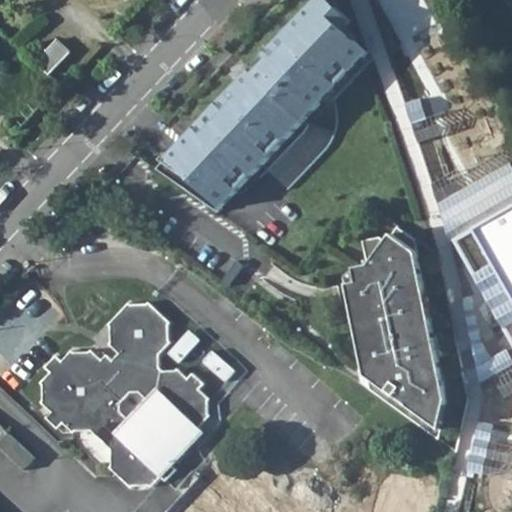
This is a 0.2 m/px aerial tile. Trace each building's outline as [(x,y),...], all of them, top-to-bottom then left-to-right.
[(252,69),(159,170),(219,212),(369,49),(353,0),(315,0),(263,56),(264,57),(266,55),(269,58),(255,73),(252,70),(252,69)] [(24,51),(47,74),(69,51),(54,37),(44,47),(35,39),(24,51)] [(511,236),(511,93),(455,133),(511,236)] [(413,237),(397,225),(386,242),(379,237),(361,241),(367,265),(355,268),(355,269),(358,282),(348,284),(372,390),(389,402),(439,439),(443,427),(434,419),(451,398),(413,237)] [(358,282),(355,269),(346,278),(348,284),(358,282)] [(92,431),(111,449),(113,466),(110,468),(117,474),(134,489),(136,486),(150,485),(152,487),(162,476),(166,481),(177,471),(171,466),(193,443),(193,439),(188,434),(196,426),(199,429),(210,417),(208,415),(208,402),(210,400),(199,390),(203,385),(193,375),(188,380),(177,369),(175,372),(162,372),(159,369),(159,355),(171,342),(168,340),(167,325),(169,323),(148,303),(146,305),(131,305),(129,303),(108,326),(110,328),(112,341),(108,344),(120,354),(113,361),(107,355),(102,361),(91,350),(89,352),(73,353),(71,350),(61,362),(56,357),(46,367),(51,372),(41,382),(43,385),(44,401),(42,403),(53,412),(47,418),(59,429),(64,423),(75,433),(76,431),(92,431)] [(443,427),(451,398),(434,419),(443,427)] [(0,444),(11,456),(22,444),(0,423),(0,444)]
